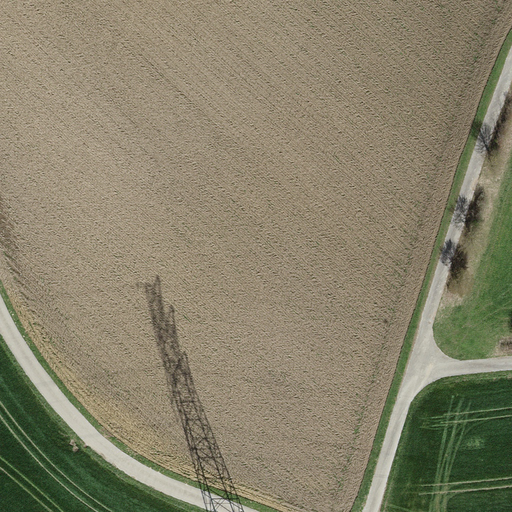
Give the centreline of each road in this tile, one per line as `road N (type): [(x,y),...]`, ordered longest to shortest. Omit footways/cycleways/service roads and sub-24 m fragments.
road 1 (track): [(511,61),(372,511)]
road 2 (track): [(221,511),(143,477),(69,406),(0,304)]
